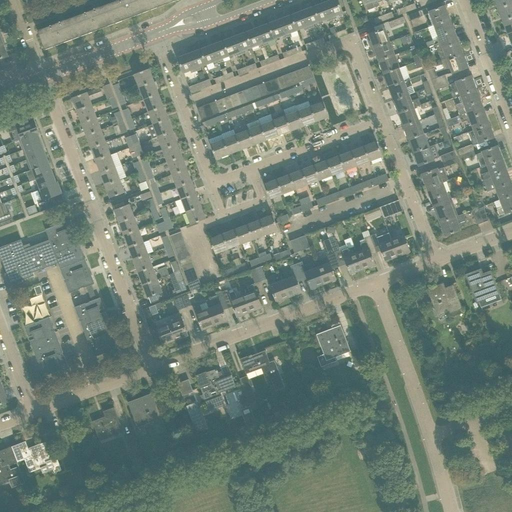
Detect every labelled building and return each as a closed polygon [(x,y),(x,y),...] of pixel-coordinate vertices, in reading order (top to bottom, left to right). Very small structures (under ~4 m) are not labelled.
[(115,24),(150,11),(145,0),(119,0),(108,5),(115,24)] [(145,0),(150,11),(177,0),(145,0)] [(336,16),(342,13),(337,0),(331,0),(325,2),(332,20),(337,18),(336,16)] [(379,6),(378,4),(376,0),(363,0),(367,10),(379,6)] [(495,0),(498,9),(511,3),(511,2),(511,0),(495,0)] [(327,22),(332,20),(325,2),(314,7),(320,22),(326,20),(327,22)] [(407,12),(416,8),(414,3),(405,7),(407,12)] [(503,21),(511,18),(511,3),(498,9),(503,21)] [(80,37),(115,24),(108,5),(73,18),(80,37)] [(433,26),(449,20),(444,6),(428,12),(433,26)] [(312,25),(320,22),(314,7),(303,11),(309,29),(313,27),(312,25)] [(398,15),(407,12),(405,7),(396,10),(398,15)] [(409,20),(423,15),(421,10),(407,15),(409,20)] [(304,31),(309,29),(303,11),(291,15),(297,31),(303,28),(304,31)] [(384,20),(394,17),(392,12),(382,15),(384,20)] [(290,34),(297,31),(291,15),(280,20),(286,37),(290,35),(290,34)] [(375,24),(384,20),(382,15),(373,19),(375,24)] [(391,28),(406,22),(403,16),(388,22),(391,28)] [(45,50),(80,37),(73,18),(38,31),(45,50)] [(508,34),(511,32),(511,18),(503,21),(508,34)] [(282,39),(286,37),(280,20),(268,24),(274,39),(281,37),(282,39)] [(456,38),(454,32),(449,20),(433,26),(436,32),(434,33),(436,38),(426,42),(428,47),(435,45),(435,46),(456,38)] [(267,42),(274,39),(268,24),(257,28),(263,45),(268,43),(267,42)] [(263,45),(257,28),(246,32),(252,48),(258,46),(259,47),(263,46),(263,45)] [(348,34),(347,34),(346,29),(337,33),(339,38),(348,34)] [(371,49),(390,42),(385,29),(369,34),(372,40),(370,41),(369,43),(371,49)] [(245,50),(252,48),(246,32),(234,37),(241,54),(246,52),(245,50)] [(329,41),(339,38),(337,33),(327,36),(329,41)] [(407,42),(413,40),(410,34),(404,36),(407,42)] [(236,56),(241,54),(234,37),(223,41),(229,56),(235,54),(236,56)] [(325,43),(323,38),(314,41),(316,46),(325,43)] [(462,55),(458,42),(456,38),(435,46),(442,63),(462,55)] [(222,59),(229,56),(223,41),(212,45),(218,63),(223,61),(222,59)] [(307,50),(316,46),(314,41),(305,45),(307,50)] [(379,61),(395,55),(390,42),(371,49),(374,55),(376,56),(377,55),(379,61)] [(213,65),(218,63),(212,45),(200,49),(206,65),(212,62),(213,65)] [(302,52),(302,51),(300,46),(291,49),(293,55),(302,52)] [(199,67),(206,65),(200,49),(189,54),(196,71),(200,70),(199,67)] [(284,58),(293,55),(291,49),(282,53),(284,58)] [(191,73),(196,71),(189,54),(178,58),(183,73),(190,71),(191,73)] [(270,64),(280,60),(278,55),(269,58),(270,64)] [(384,74),(400,68),(395,55),(379,61),(384,74)] [(451,74),(467,68),(462,55),(442,63),(444,69),(449,67),(451,74)] [(261,67),(270,64),(269,58),(259,62),(261,67)] [(257,69),(255,63),(246,66),(248,72),(257,69)] [(239,76),(248,72),(246,66),(237,70),(239,76)] [(314,77),(309,66),(303,68),(307,79),(314,77)] [(301,82),(307,79),(303,68),(296,71),(300,82),(301,82)] [(389,87),(405,81),(400,68),(384,74),(389,87)] [(139,87),(153,81),(149,69),(134,74),(139,87)] [(234,77),(232,72),(232,71),(223,75),(225,81),(234,77)] [(301,82),(300,82),(296,71),(290,73),(294,85),(301,82)] [(287,87),(294,85),(290,73),(283,76),(287,87)] [(433,86),(447,80),(445,74),(431,80),(433,86)] [(216,84),(225,81),(223,75),(214,78),(216,84)] [(281,90),(287,87),(283,76),(277,78),(281,90)] [(460,96),(476,90),(471,76),(449,84),(452,91),(457,90),(460,96)] [(307,79),(301,82),(303,87),(306,86),(316,82),(314,77),(307,79)] [(274,92),(281,90),(277,78),(270,81),(274,92)] [(212,86),(211,86),(209,79),(200,83),(202,89),(212,86)] [(405,81),(389,87),(394,101),(410,95),(408,89),(412,87),(410,80),(405,81)] [(436,91),(450,85),(447,80),(433,86),(436,91)] [(144,99),(158,94),(153,81),(139,87),(144,99)] [(268,94),(274,92),(270,81),(264,83),(268,94)] [(117,95),(122,93),(118,83),(113,85),(117,95)] [(191,94),(202,89),(200,83),(189,87),(191,94)] [(261,97),(268,94),(264,83),(257,86),(261,97)] [(109,99),(114,97),(110,84),(102,87),(107,99),(109,98),(109,99)] [(292,95),(301,91),(299,85),(290,89),(292,95)] [(255,99),(261,97),(257,86),(250,88),(255,99)] [(90,102),(103,97),(100,88),(72,98),(77,111),(91,105),(90,102)] [(248,102),(255,99),(250,88),(244,91),(248,102)] [(281,99),(292,95),(290,89),(279,93),(281,99)] [(482,107),(480,101),(476,90),(460,96),(462,102),(455,105),(457,110),(448,114),(444,102),(440,104),(446,121),(459,116),(482,107)] [(241,105),(248,102),(244,91),(237,93),(241,105)] [(120,105),(125,103),(122,93),(117,95),(120,105)] [(235,107),(241,105),(237,93),(230,96),(235,107)] [(158,94),(144,99),(149,112),(163,106),(158,94)] [(267,105),(280,100),(277,94),(265,99),(267,105)] [(418,98),(412,101),(410,95),(394,101),(399,114),(421,105),(418,98)] [(228,110),(235,107),(230,96),(224,98),(228,110)] [(112,108),(118,106),(114,97),(109,99),(112,108)] [(219,113),(228,110),(224,98),(215,101),(219,113)] [(254,109),(267,105),(265,99),(252,104),(254,109)] [(213,115),(219,113),(215,101),(209,104),(213,115)] [(316,121),(329,117),(323,102),(311,107),(316,121)] [(207,117),(213,115),(209,104),(203,106),(207,117)] [(242,114),(254,109),(252,104),(240,108),(242,114)] [(82,123),(96,118),(91,105),(77,111),(82,123)] [(415,108),(421,106),(421,105),(399,114),(404,127),(420,121),(415,108)] [(153,124),(168,119),(163,106),(149,112),(153,124)] [(201,120),(207,117),(203,106),(197,108),(201,120)] [(303,126),(316,121),(311,107),(298,112),(303,126)] [(489,125),(484,112),(482,107),(459,116),(462,122),(465,120),(469,122),(472,131),(489,125)] [(126,120),(131,118),(127,108),(122,110),(126,120)] [(229,119),(242,114),(240,108),(227,113),(229,119)] [(118,124),(124,122),(120,111),(114,113),(118,124)] [(291,131),(303,126),(298,112),(286,116),(291,131)] [(217,123),(227,119),(225,113),(214,117),(217,123)] [(440,128),(445,126),(440,113),(435,115),(440,128)] [(277,114),(271,117),(273,121),(278,135),(291,131),(286,116),(279,119),(277,114)] [(207,127),(217,123),(214,117),(205,121),(207,127)] [(87,136),(101,130),(96,118),(82,123),(87,136)] [(130,130),(135,128),(131,118),(126,120),(130,130)] [(152,139),(172,131),(168,119),(153,124),(154,124),(148,127),(152,139)] [(23,120),(8,125),(11,132),(15,130),(19,140),(38,133),(34,122),(25,126),(23,120)] [(258,120),(246,125),(248,130),(253,145),(266,140),(260,126),(258,120)] [(266,140),(278,135),(273,121),(260,126),(266,140)] [(409,140),(425,134),(420,121),(404,127),(409,140)] [(122,133),(127,131),(124,122),(118,124),(122,133)] [(473,145),(494,138),(489,125),(472,131),(468,133),(473,145)] [(445,141),(450,139),(445,126),(440,128),(445,141)] [(91,148),(106,143),(101,130),(87,136),(91,148)] [(241,150),(253,145),(248,130),(235,135),(241,150)] [(162,150),(177,144),(172,131),(152,139),(157,137),(162,150)] [(38,133),(19,140),(23,150),(41,143),(37,133),(38,133)] [(134,146),(139,144),(135,134),(130,136),(134,146)] [(414,153),(430,147),(425,134),(409,140),(414,153)] [(228,154),(241,150),(235,135),(223,140),(228,154)] [(128,148),(134,146),(130,136),(125,138),(128,148)] [(216,159),(228,154),(223,140),(210,145),(216,159)] [(370,161),(382,156),(377,142),(364,147),(370,161)] [(41,143),(23,150),(26,160),(44,153),(41,143)] [(96,160),(110,155),(106,143),(91,148),(96,160)] [(137,156),(142,154),(139,144),(134,146),(137,156)] [(167,162),(182,156),(177,144),(162,150),(167,162)] [(460,156),(473,150),(471,145),(457,150),(460,156)] [(132,158),(137,156),(134,146),(128,148),(132,158)] [(481,168),(502,160),(497,146),(476,154),(481,168)] [(357,166),(370,161),(364,147),(352,151),(357,166)] [(419,166),(435,160),(430,147),(414,153),(419,166)] [(462,161),(476,156),(473,150),(460,156),(462,161)] [(345,170),(357,166),(352,151),(339,156),(345,170)] [(442,162),(456,157),(454,151),(440,156),(442,162)] [(44,153),(26,160),(30,170),(48,163),(44,153)] [(101,173),(115,167),(110,155),(96,160),(101,173)] [(172,175),(186,169),(182,156),(167,162),(172,175)] [(332,175),(345,170),(339,156),(327,161),(332,175)] [(444,168),(458,162),(456,157),(442,162),(444,168)] [(145,170),(150,168),(146,158),(141,160),(145,170)] [(509,177),(506,171),(502,160),(481,168),(486,166),(488,172),(481,174),(483,179),(482,180),(485,186),(509,177)] [(137,173),(142,171),(138,161),(133,163),(137,173)] [(320,180),(332,175),(327,161),(314,166),(320,180)] [(48,163),(30,170),(30,171),(33,170),(37,179),(52,173),(48,163)] [(307,185),(320,180),(314,166),(302,170),(307,185)] [(443,182),(448,180),(443,166),(422,174),(427,188),(443,182)] [(105,185),(120,180),(115,167),(101,173),(105,185)] [(148,180),(154,178),(150,168),(145,170),(148,180)] [(176,187),(191,181),(186,169),(172,175),(176,187)] [(295,189),(307,185),(302,170),(289,175),(295,189)] [(143,190),(149,188),(142,171),(137,173),(143,190)] [(52,173),(37,179),(41,189),(57,183),(56,183),(52,173)] [(378,183),(389,179),(387,173),(376,178),(378,183)] [(282,194),(295,189),(289,175),(277,180),(282,194)] [(511,195),(511,186),(510,182),(509,177),(485,186),(487,192),(495,189),(499,200),(494,202),(511,195)] [(365,188),(378,183),(376,178),(363,182),(365,188)] [(110,198),(124,193),(120,180),(105,185),(110,198)] [(270,199),(282,194),(277,180),(264,184),(270,199)] [(181,200),(196,194),(191,181),(176,187),(181,200)] [(353,192),(365,188),(363,182),(351,187),(353,192)] [(438,204),(450,200),(443,182),(427,188),(434,205),(438,204)] [(42,201),(38,203),(40,209),(54,203),(52,197),(61,194),(57,183),(41,189),(38,190),(42,201)] [(154,195),(160,193),(156,185),(151,187),(154,195)] [(340,197),(353,192),(351,187),(338,192),(340,197)] [(140,200),(152,197),(151,191),(138,194),(140,200)] [(328,202),(340,197),(338,192),(326,196),(328,202)] [(158,205),(163,204),(160,193),(154,195),(158,205)] [(186,212),(201,207),(196,194),(181,200),(186,212)] [(501,207),(497,209),(499,216),(511,210),(511,195),(499,201),(501,207)] [(303,211),(313,207),(309,196),(299,200),(301,206),(303,211)] [(318,206),(328,202),(326,196),(316,200),(318,206)] [(151,211),(156,208),(153,199),(147,201),(151,211)] [(440,209),(436,211),(440,223),(456,217),(452,205),(454,205),(451,199),(450,200),(438,204),(440,209)] [(383,219),(403,211),(398,200),(379,207),(383,218),(383,217),(383,219)] [(3,203),(0,204),(0,223),(12,219),(10,212),(7,213),(3,203)] [(119,222),(133,217),(129,204),(115,210),(119,222)] [(293,215),(303,211),(301,206),(291,209),(293,215)] [(191,225),(205,219),(201,207),(186,212),(191,225)] [(484,223),(489,221),(483,207),(479,209),(483,221),(484,223)] [(154,220),(160,218),(156,208),(151,211),(154,220)] [(164,220),(170,218),(166,208),(160,210),(164,220)] [(484,223),(483,221),(479,209),(472,211),(478,225),(484,223)] [(279,223),(290,219),(287,214),(277,218),(279,223)] [(457,224),(466,221),(463,214),(456,217),(440,223),(445,236),(460,230),(457,224)] [(278,230),(276,225),(273,215),(260,220),(265,235),(278,230)] [(124,235),(138,230),(133,217),(119,222),(124,235)] [(166,231),(173,228),(170,218),(164,220),(164,221),(163,222),(166,231)] [(21,240),(0,247),(0,261),(0,262),(2,262),(6,273),(5,274),(10,287),(23,282),(22,280),(34,276),(33,273),(58,263),(60,268),(64,279),(65,279),(66,282),(65,282),(69,293),(80,289),(83,287),(84,288),(94,284),(90,273),(88,270),(89,270),(85,259),(79,245),(80,245),(76,234),(75,234),(74,231),(70,220),(45,230),(49,240),(24,249),(21,240)] [(253,240),(265,235),(260,220),(247,225),(253,240)] [(159,233),(166,231),(163,222),(156,225),(159,233)] [(240,245),(253,240),(247,225),(235,230),(240,245)] [(397,256),(410,251),(401,228),(394,231),(397,237),(391,239),(397,256)] [(129,247),(143,242),(138,230),(124,235),(129,247)] [(228,249),(240,245),(235,230),(222,234),(228,249)] [(181,232),(170,236),(172,243),(184,239),(181,232)] [(375,233),(370,235),(375,248),(380,247),(385,261),(397,256),(391,239),(389,233),(377,237),(375,233)] [(228,249),(222,234),(210,239),(215,254),(222,252),(223,255),(229,253),(228,249)] [(164,248),(170,246),(167,235),(161,238),(164,248)] [(301,251),(310,247),(305,235),(297,239),(301,251)] [(370,250),(375,248),(370,235),(364,238),(365,240),(359,242),(362,250),(356,252),(363,269),(375,264),(370,250)] [(334,252),(339,250),(334,238),(329,239),(334,252)] [(186,245),(184,239),(172,243),(175,249),(186,245)] [(294,253),(301,251),(297,239),(289,241),(294,253)] [(327,254),(334,252),(329,239),(323,241),(327,254)] [(133,260),(147,254),(143,242),(129,247),(133,260)] [(188,251),(186,245),(175,249),(177,255),(188,251)] [(168,258),(174,256),(170,246),(164,248),(168,258)] [(356,252),(350,254),(348,248),(342,251),(350,274),(363,269),(356,252)] [(281,259),(291,254),(289,249),(279,253),(281,259)] [(190,256),(188,251),(177,255),(179,261),(190,256)] [(270,253),(266,255),(265,252),(258,254),(259,257),(261,263),(272,259),(270,253)] [(138,272),(152,267),(147,254),(133,260),(138,272)] [(192,262),(190,256),(179,261),(181,266),(192,262)] [(336,279),(330,264),(327,256),(315,261),(318,268),(324,284),(336,279)] [(252,267),(261,263),(259,257),(249,261),(252,267)] [(174,273),(179,271),(176,261),(170,263),(174,273)] [(296,264),(301,276),(306,274),(311,288),(324,284),(318,268),(311,271),(309,263),(304,265),(302,261),(296,264)] [(194,268),(192,262),(181,266),(183,272),(194,268)] [(245,263),(235,267),(237,272),(247,268),(245,263)] [(283,281),(289,297),(301,292),(296,278),(301,276),(296,264),(290,266),(292,270),(286,272),(289,279),(283,281)] [(261,281),(266,279),(261,266),(256,268),(261,281)] [(143,285),(157,279),(152,267),(138,272),(143,285)] [(166,267),(158,269),(161,278),(169,275),(166,267)] [(233,274),(237,272),(235,267),(232,268),(225,271),(227,276),(233,274)] [(197,273),(194,268),(183,272),(185,278),(197,273)] [(255,283),(261,281),(256,268),(250,270),(255,283)] [(491,271),(483,274),(481,269),(466,275),(477,303),(500,295),(491,271)] [(178,283),(183,281),(179,271),(174,273),(178,283)] [(197,273),(185,278),(188,284),(199,280),(197,273)] [(276,302),(289,297),(283,281),(276,284),(274,277),(268,279),(271,286),(276,302)] [(147,298),(162,292),(157,279),(143,285),(147,298)] [(202,287),(199,280),(188,284),(190,291),(202,287)] [(453,285),(445,288),(443,283),(427,289),(438,318),(448,314),(449,314),(449,315),(450,316),(452,316),(454,316),(455,316),(456,316),(456,315),(457,315),(458,314),(458,313),(458,312),(458,311),(458,310),(462,309),(453,285)] [(262,307),(258,298),(253,284),(247,286),(249,292),(243,295),(250,312),(262,307)] [(40,285),(34,287),(37,295),(43,293),(40,285)] [(234,292),(229,294),(227,290),(226,290),(222,292),(227,304),(232,302),(237,316),(250,312),(243,295),(236,298),(234,292)] [(186,307),(191,305),(187,292),(181,295),(186,307)] [(222,306),(227,304),(222,292),(217,294),(217,296),(211,298),(213,305),(208,307),(215,325),(227,320),(222,306)] [(178,310),(186,307),(181,295),(173,298),(178,310)] [(103,309),(104,308),(100,298),(89,302),(86,304),(85,303),(75,307),(79,318),(81,321),(80,321),(88,343),(89,343),(90,346),(89,346),(94,357),(104,353),(104,352),(107,351),(108,352),(119,348),(115,337),(114,337),(113,334),(105,312),(104,312),(103,309)] [(151,312),(163,308),(161,303),(149,307),(151,312)] [(208,307),(202,310),(199,304),(194,306),(197,312),(196,313),(202,329),(215,325),(208,307)] [(181,318),(179,313),(167,317),(176,339),(188,335),(181,318)] [(35,322),(24,326),(28,337),(29,337),(30,340),(34,351),(36,358),(38,362),(38,361),(40,365),(39,365),(43,376),(54,372),(54,371),(57,370),(57,371),(58,371),(68,367),(64,355),(63,356),(62,352),(63,352),(59,342),(55,331),(54,331),(53,328),(49,317),(39,320),(38,321),(39,321),(37,322),(35,323),(35,322)] [(163,344),(176,339),(167,317),(155,321),(163,344)] [(357,348),(350,351),(339,322),(331,326),(332,328),(316,335),(324,354),(317,357),(321,367),(336,361),(335,357),(350,352),(356,367),(364,364),(357,348)] [(275,360),(270,362),(265,351),(241,360),(246,374),(261,368),(267,384),(272,382),(276,391),(285,387),(275,360)] [(206,372),(196,376),(199,385),(208,409),(209,411),(215,408),(211,399),(222,395),(220,392),(235,387),(234,385),(231,375),(220,379),(217,373),(218,372),(217,371),(216,371),(216,369),(206,373),(206,372)] [(249,404),(257,401),(247,376),(239,379),(249,404)] [(161,418),(155,403),(152,393),(128,402),(137,428),(161,418)] [(196,402),(186,406),(194,428),(204,424),(196,402)] [(123,432),(117,417),(114,408),(103,412),(105,417),(92,422),(100,441),(123,432)] [(131,448),(137,446),(133,435),(127,437),(131,448)] [(32,450),(28,452),(24,442),(11,447),(16,462),(26,459),(31,471),(46,465),(44,460),(48,458),(53,473),(61,470),(53,450),(52,450),(53,451),(48,453),(44,443),(31,448),(32,450)] [(16,462),(11,447),(0,450),(0,485),(12,481),(14,486),(24,482),(16,462)] [(135,466),(142,463),(140,458),(133,461),(135,466)]
